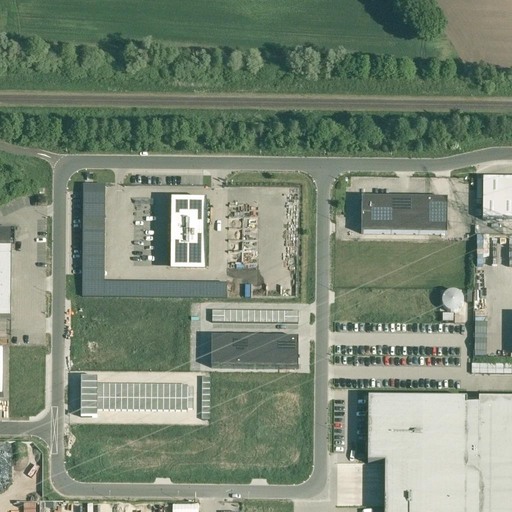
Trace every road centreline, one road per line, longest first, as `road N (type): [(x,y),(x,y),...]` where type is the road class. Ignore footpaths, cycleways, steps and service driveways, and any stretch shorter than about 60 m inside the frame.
road 1 (unclassified): [(58,429),(60,480),(85,492),(314,491),(321,478),(326,165)]
road 2 (unclassified): [(326,165),(72,166),(62,185),(58,429)]
road 3 (unclassified): [(511,156),(452,166),(326,165)]
